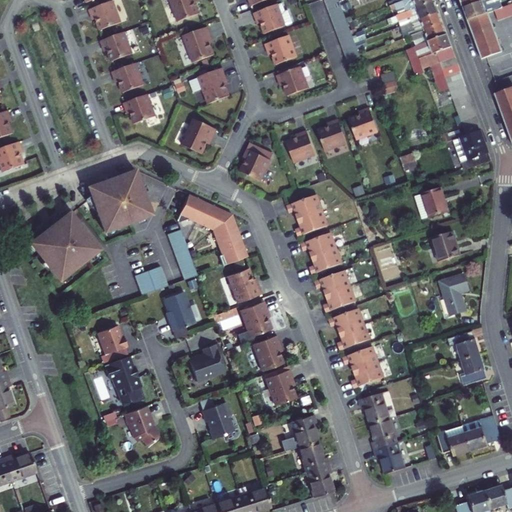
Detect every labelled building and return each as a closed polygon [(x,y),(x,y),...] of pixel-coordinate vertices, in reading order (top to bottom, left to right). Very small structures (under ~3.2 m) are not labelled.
[(169,0),(178,23),(199,15),(194,4),(193,0),(194,0),(169,0)] [(412,0),(405,0),(402,1),(405,7),(407,12),(416,9),(412,0)] [(412,0),(416,9),(435,1),(434,0),(412,0)] [(463,9),(482,2),(481,0),(459,0),(461,3),(463,9)] [(494,0),(487,0),(482,2),(486,14),(494,11),(502,8),(500,2),(496,4),(494,0)] [(405,7),(402,1),(390,6),(392,10),(396,8),(396,10),(405,7)] [(435,1),(416,9),(418,15),(420,20),(439,13),(437,7),(435,1)] [(112,2),(88,11),(91,18),(94,17),(95,20),(100,31),(121,24),(112,2)] [(339,2),(326,7),(328,13),(341,8),(339,2)] [(341,5),(344,11),(352,8),(349,2),(341,5)] [(467,21),(486,14),(482,2),(463,9),(465,14),(467,21)] [(511,4),(502,8),(494,11),(498,21),(511,16),(511,4)] [(277,6),(253,14),(256,22),(259,21),(260,24),(264,35),(285,27),(277,6)] [(407,12),(405,7),(396,10),(398,15),(407,12)] [(341,8),(328,13),(331,19),(344,14),(341,8)] [(399,22),(418,15),(416,9),(407,12),(398,15),(397,16),(399,22)] [(439,13),(420,20),(424,31),(443,24),(441,18),(439,13)] [(344,14),(331,19),(333,25),(346,21),(344,14)] [(500,52),(486,14),(467,21),(474,39),(481,59),(487,58),(500,52)] [(420,20),(418,15),(399,22),(401,26),(420,20)] [(352,29),(359,27),(356,20),(350,22),(352,29)] [(424,31),(420,20),(401,26),(400,27),(403,33),(414,28),(416,34),(424,31)] [(346,21),(333,25),(335,32),(348,27),(346,21)] [(443,24),(424,31),(426,36),(428,42),(447,35),(444,29),(443,24)] [(150,33),(147,27),(140,29),(143,36),(150,33)] [(348,27),(335,32),(338,38),(351,33),(348,27)] [(183,37),(193,64),(214,56),(210,45),(208,42),(212,40),(207,28),(183,37)] [(416,34),(414,28),(403,33),(405,38),(406,37),(416,34)] [(356,36),(358,42),(364,40),(366,39),(363,31),(355,34),(356,36)] [(414,41),(426,36),(424,31),(416,34),(406,37),(408,43),(414,41)] [(124,33),(100,42),(102,49),(106,48),(107,52),(111,63),(132,55),(124,33)] [(351,33),(338,38),(340,44),(353,40),(352,37),(351,33)] [(447,35),(428,42),(432,54),(451,47),(449,41),(447,35)] [(288,36),(264,45),(267,53),(270,51),(271,55),(275,66),(296,58),(288,36)] [(428,42),(426,36),(414,41),(416,46),(428,42)] [(353,40),(340,44),(342,51),(355,46),(354,44),(353,40)] [(367,47),(364,40),(358,42),(354,44),(355,46),(357,51),(367,47)] [(419,60),(432,54),(428,42),(416,46),(414,47),(419,60)] [(355,46),(342,51),(345,57),(358,52),(357,51),(355,46)] [(415,72),(422,69),(421,67),(419,60),(414,47),(407,50),(415,72)] [(432,54),(419,60),(421,67),(454,55),(451,47),(432,54)] [(358,52),(345,57),(347,64),(360,59),(358,52)] [(454,55),(421,67),(422,69),(430,67),(433,65),(440,63),(455,57),(454,55)] [(442,70),(458,65),(455,57),(440,63),(442,70)] [(445,78),(442,70),(440,63),(433,65),(442,88),(448,86),(448,85),(445,78)] [(135,64),(111,73),(114,81),(117,79),(119,83),(123,94),(144,86),(135,64)] [(442,88),(433,65),(430,67),(440,93),(449,90),(448,86),(442,88)] [(445,78),(460,72),(458,65),(442,70),(445,78)] [(294,66),(277,72),(278,76),(295,69),(294,66)] [(278,76),(276,76),(278,84),(282,83),(283,86),(287,97),(308,89),(300,68),(295,69),(278,76)] [(222,69),(198,78),(208,105),(229,97),(225,86),(224,83),(227,81),(222,69)] [(383,84),(396,81),(393,72),(381,75),(383,84)] [(463,80),(460,72),(445,78),(448,85),(463,80)] [(186,90),(183,83),(181,83),(180,79),(174,81),(178,93),(186,90)] [(449,90),(450,93),(466,87),(463,80),(448,85),(448,86),(449,90)] [(399,92),(396,81),(383,84),(378,86),(381,97),(399,92)] [(453,100),(469,95),(466,87),(450,93),(453,100)] [(511,143),(511,87),(494,94),(502,116),(511,143)] [(173,96),(170,88),(162,91),(165,99),(173,96)] [(147,95),(123,104),(126,112),(129,111),(130,114),(134,125),(155,117),(147,95)] [(453,100),(456,108),(471,102),(469,95),(453,100)] [(456,108),(459,115),(474,109),(471,102),(456,108)] [(378,133),(369,108),(361,111),(362,114),(359,116),(348,120),(356,141),(378,133)] [(459,115),(461,122),(477,117),(474,109),(459,115)] [(10,119),(8,111),(0,114),(0,138),(12,134),(8,123),(7,120),(10,119)] [(464,129),(479,124),(477,117),(461,122),(464,129)] [(193,120),(181,146),(201,155),(206,144),(208,141),(211,143),(217,130),(193,120)] [(328,127),(317,131),(325,152),(347,144),(338,120),(330,123),(331,126),(328,127)] [(482,131),(479,124),(464,129),(464,131),(466,136),(482,131)] [(297,139),(286,143),(293,164),(315,156),(306,131),(299,134),(300,137),(297,139)] [(464,131),(449,137),(451,142),(453,141),(466,136),(464,131)] [(464,171),(491,161),(485,143),(483,138),(484,138),(482,131),(466,136),(453,141),(464,171)] [(444,144),(451,142),(449,137),(447,133),(441,135),(444,144)] [(22,150),(19,143),(0,149),(0,165),(2,170),(3,173),(24,166),(20,155),(19,151),(22,150)] [(249,144),(246,150),(258,155),(261,149),(249,144)] [(261,149),(258,155),(269,160),(272,154),(261,149)] [(258,155),(246,150),(243,157),(246,159),(245,162),(240,173),(260,182),(270,161),(269,160),(258,155)] [(415,160),(413,153),(400,158),(402,164),(415,160)] [(103,185),(90,195),(96,210),(104,232),(105,232),(115,228),(137,220),(144,217),(151,215),(143,192),(140,185),(135,171),(135,170),(102,182),(103,185)] [(326,180),(324,173),(317,175),(320,182),(326,180)] [(393,175),(384,178),(386,185),(395,183),(393,175)] [(87,187),(90,195),(103,185),(102,182),(96,184),(87,187)] [(362,186),(353,189),(356,197),(365,194),(362,186)] [(422,194),(429,218),(448,212),(441,189),(422,194)] [(422,220),(429,218),(422,194),(415,197),(422,220)] [(93,211),(96,210),(90,195),(84,200),(93,211)] [(188,195),(177,220),(178,223),(188,219),(212,231),(221,255),(219,256),(222,266),(247,257),(244,247),(237,229),(232,215),(216,207),(205,202),(188,195)] [(295,230),(298,238),(328,227),(316,196),(286,207),(289,214),(294,212),(300,228),(295,230)] [(62,217),(57,222),(58,224),(70,214),(69,212),(62,217)] [(57,222),(29,243),(30,244),(35,250),(44,262),(49,268),(59,281),(60,280),(68,273),(88,257),(96,251),(98,250),(70,214),(58,224),(57,222)] [(115,228),(105,232),(107,236),(116,233),(115,228)] [(167,235),(184,280),(197,276),(180,230),(167,235)] [(438,262),(460,256),(452,232),(431,238),(438,262)] [(309,268),(312,276),(342,264),(330,234),(300,245),(303,252),(308,250),(314,266),(309,268)] [(96,251),(88,257),(92,261),(99,255),(96,251)] [(135,276),(142,296),(167,286),(160,267),(135,276)] [(237,304),(261,295),(257,282),(253,283),(252,280),(248,269),(227,277),(237,304)] [(323,306),(326,313),(356,302),(344,272),(315,283),(317,290),(322,288),(328,304),(323,306)] [(68,273),(60,280),(63,284),(71,277),(68,273)] [(460,293),(468,291),(463,275),(440,283),(450,316),(466,311),(460,293)] [(197,287),(194,279),(187,282),(189,289),(197,287)] [(172,323),(169,324),(172,332),(185,327),(195,324),(183,292),(163,299),(168,312),(172,323)] [(250,337),(262,333),(271,330),(267,319),(266,316),(269,315),(264,302),(240,310),(247,331),(250,337)] [(337,344),(340,351),(370,340),(359,309),(329,321),(331,328),(336,326),(343,342),(337,344)] [(215,323),(222,321),(220,315),(213,317),(215,323)] [(105,355),(116,351),(125,347),(127,347),(123,337),(121,337),(117,326),(97,333),(105,355)] [(185,327),(172,332),(175,340),(188,335),(185,327)] [(263,337),(262,333),(250,337),(247,331),(237,335),(241,345),(263,337)] [(457,346),(475,341),(473,332),(448,339),(451,348),(457,346)] [(277,336),(252,345),(262,372),(283,364),(279,353),(278,350),(281,348),(277,336)] [(480,355),(475,341),(457,346),(461,361),(480,355)] [(199,355),(188,359),(197,382),(225,372),(218,355),(215,345),(202,349),(204,354),(199,356),(199,355)] [(116,351),(119,358),(128,355),(125,347),(116,351)] [(352,382),(354,389),(384,378),(373,347),(343,358),(345,366),(351,364),(357,380),(352,382)] [(225,352),(227,357),(237,353),(235,348),(225,352)] [(119,358),(116,351),(105,355),(101,356),(104,364),(119,358)] [(461,361),(466,376),(484,370),(480,355),(461,361)] [(134,376),(132,369),(133,368),(129,357),(104,366),(108,379),(112,377),(116,388),(117,388),(116,389),(123,407),(144,399),(140,387),(141,387),(138,377),(137,376),(136,376),(135,376),(134,376)] [(289,370),(265,379),(275,406),(296,398),(292,387),(291,384),(294,383),(289,370)] [(487,379),(484,370),(466,376),(461,377),(464,386),(487,379)] [(5,407),(13,405),(7,387),(10,386),(8,378),(0,381),(0,420),(8,417),(5,407)] [(464,396),(459,393),(456,398),(460,401),(464,396)] [(370,425),(389,419),(381,394),(359,401),(361,409),(365,408),(365,410),(370,425)] [(199,402),(202,411),(214,407),(211,397),(199,402)] [(454,400),(446,398),(445,405),(453,407),(454,400)] [(202,411),(201,411),(206,423),(208,422),(210,429),(209,431),(213,440),(233,432),(228,418),(230,417),(225,403),(214,407),(202,411)] [(125,414),(129,427),(133,428),(132,429),(135,436),(135,437),(136,438),(137,438),(138,439),(139,439),(140,439),(141,439),(147,447),(158,437),(152,429),(153,428),(150,420),(152,419),(147,406),(125,414)] [(103,416),(105,422),(115,418),(117,417),(115,412),(103,416)] [(255,426),(263,423),(260,415),(252,417),(255,426)] [(298,448),(318,442),(312,424),(316,423),(313,415),(290,423),(298,448)] [(463,426),(465,434),(482,429),(487,444),(501,440),(494,417),(463,426)] [(115,418),(105,422),(107,427),(116,423),(115,418)] [(374,451),(397,444),(389,419),(370,425),(374,437),(375,442),(372,443),(374,451)] [(428,429),(426,422),(416,425),(419,432),(428,429)] [(446,431),(448,439),(465,434),(463,426),(446,431)] [(488,447),(487,444),(482,429),(465,434),(471,452),(488,447)] [(448,439),(446,431),(437,434),(443,454),(452,452),(448,439)] [(257,434),(251,436),(253,444),(260,442),(257,434)] [(471,452),(465,434),(448,439),(452,452),(453,457),(471,452)] [(306,472),(329,465),(327,458),(323,459),(318,442),(298,448),(306,472)] [(386,475),(405,469),(397,444),(374,451),(377,459),(380,458),(381,459),(386,475)] [(429,461),(436,459),(432,446),(425,448),(429,461)] [(11,481),(36,472),(30,454),(12,459),(11,456),(3,459),(11,481)] [(0,484),(11,481),(3,459),(0,459),(0,484)] [(314,498),(333,492),(328,474),(331,473),(329,465),(306,472),(314,498)] [(195,478),(191,474),(184,481),(188,485),(195,478)] [(489,509),(506,504),(502,490),(500,485),(483,490),(489,509)] [(255,511),(271,507),(265,488),(240,496),(244,511),(255,511)] [(502,490),(506,504),(507,509),(511,506),(511,497),(509,488),(502,490)] [(479,511),(489,509),(483,490),(466,495),(468,501),(470,511),(479,511)] [(244,511),(240,496),(215,504),(217,511),(244,511)] [(470,511),(468,501),(454,505),(455,511),(470,511)]
